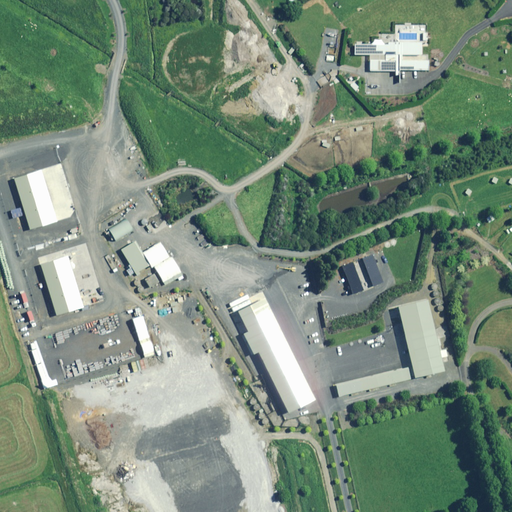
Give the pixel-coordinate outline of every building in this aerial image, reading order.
[(442,38),(429,38),(428,60),(441,61),(442,38)] [(382,45),(382,40),(374,40),(374,45),(354,45),(354,55),(370,55),(370,71),(395,71),(395,75),(399,75),(399,70),(428,70),(428,61),(402,61),(402,55),(422,55),(422,43),(388,43),(388,45),(382,45)] [(40,170),(13,179),(28,229),(56,221),(40,170)] [(133,231),(126,219),(108,229),(115,241),(133,231)] [(136,241),(135,242),(131,236),(126,240),(129,245),(121,250),(135,274),(150,265),(136,241)] [(170,253),(152,264),(164,286),(182,275),(170,253)] [(373,255),(362,259),(372,287),(383,283),(373,255)] [(67,256),(40,265),(55,315),(83,307),(67,256)] [(353,263),(342,267),(352,294),(363,290),(353,263)] [(159,282),(155,274),(145,280),(149,288),(159,282)] [(314,399),(264,297),(237,311),(247,332),(242,334),(253,355),(258,352),(288,412),(314,399)] [(427,300),(398,307),(414,379),(444,373),(427,300)] [(410,379),(408,369),(336,386),(339,397),(410,379)]
